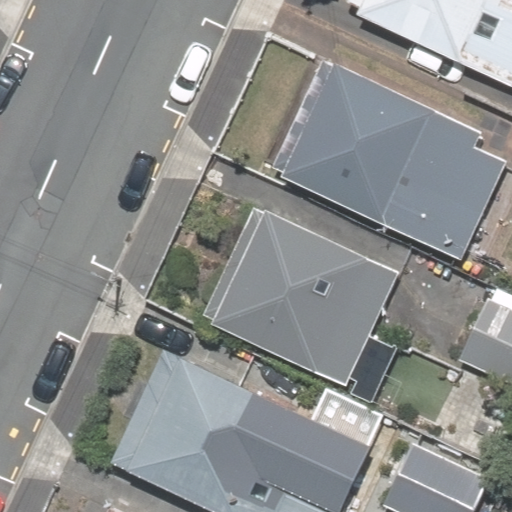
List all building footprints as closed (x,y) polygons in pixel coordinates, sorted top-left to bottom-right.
[(511,0),(345,0),(341,10),(511,90),(511,0)] [(314,60),(258,179),(440,265),(488,163),(457,149),(466,131),(314,60)] [(244,203),(186,327),(346,402),(404,279),(244,203)] [(446,367),(511,398),(511,298),(484,286),(446,367)] [(156,347),(100,468),(193,511),(339,511),(274,481),(304,416),(156,347)] [(466,511),(487,472),(406,431),(367,509),(374,511),(466,511)] [(131,511),(95,495),(87,511),(131,511)]
